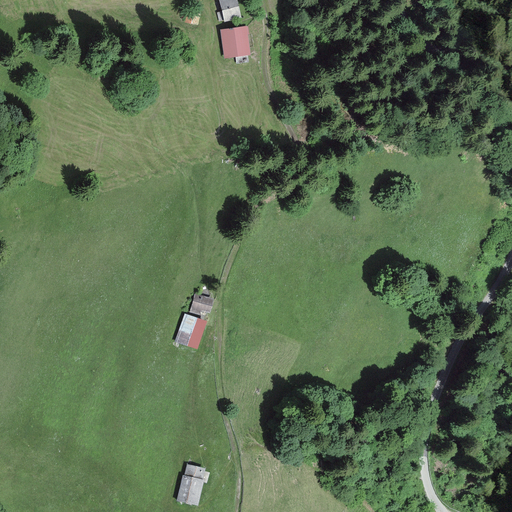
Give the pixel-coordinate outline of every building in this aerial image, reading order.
[(234,0),(217,0),(223,22),(240,18),(234,0)] [(200,12),(186,10),(184,23),(197,26),(200,12)] [(244,26),(219,30),(223,59),(249,55),(244,26)] [(194,294),(189,312),(200,315),(201,311),(208,313),(212,299),(194,294)] [(205,321),(183,314),(173,343),(195,350),(205,321)] [(204,469),(186,465),(184,476),(181,475),(175,501),(196,506),(202,480),(201,480),(204,469)]
